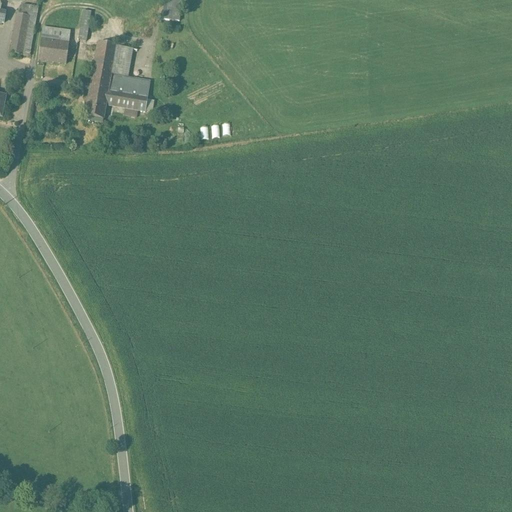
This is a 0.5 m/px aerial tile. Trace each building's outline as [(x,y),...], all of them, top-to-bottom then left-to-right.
[(38,8),(20,5),(19,16),(29,17),(21,57),(29,58),(38,8)] [(90,13),(83,11),(78,41),(85,42),(90,13)] [(180,13),(163,11),(162,20),(179,22),(180,13)] [(19,16),(17,15),(10,55),(21,57),(29,17),(19,16)] [(70,33),(42,29),(41,41),(69,45),(70,33)] [(69,45),(41,41),(38,61),(66,65),(69,45)] [(133,51),(115,48),(116,47),(98,45),(91,85),(108,88),(110,79),(119,81),(119,78),(128,79),(133,51)] [(119,78),(119,81),(110,79),(108,88),(106,104),(106,107),(125,110),(125,108),(123,107),(128,79),(119,78)] [(150,83),(128,79),(123,107),(125,108),(137,110),(137,112),(145,113),(150,83)] [(91,85),(90,85),(86,109),(84,108),(83,117),(103,121),(106,107),(106,104),(108,88),(91,85)] [(137,110),(125,108),(125,110),(124,117),(136,119),(137,112),(137,110)] [(209,127),(201,128),(202,140),(211,139),(209,127)]
